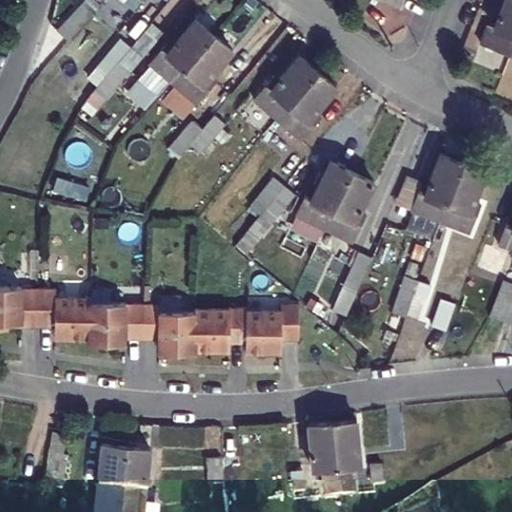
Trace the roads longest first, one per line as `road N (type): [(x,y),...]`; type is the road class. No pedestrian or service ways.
road 1 (residential): [(0,381),(217,406),(511,378)]
road 2 (unknown): [(417,91),(356,246)]
road 3 (residential): [(295,0),(417,91)]
